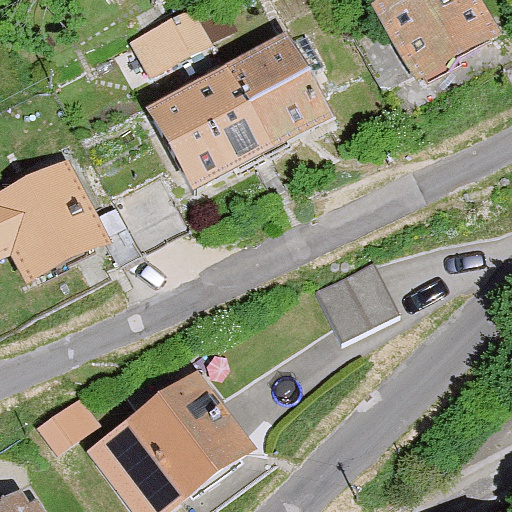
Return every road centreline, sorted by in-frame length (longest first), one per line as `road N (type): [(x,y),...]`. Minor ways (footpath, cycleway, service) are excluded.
road 1 (residential): [(511,144),(0,383)]
road 2 (residential): [(511,292),(289,511)]
